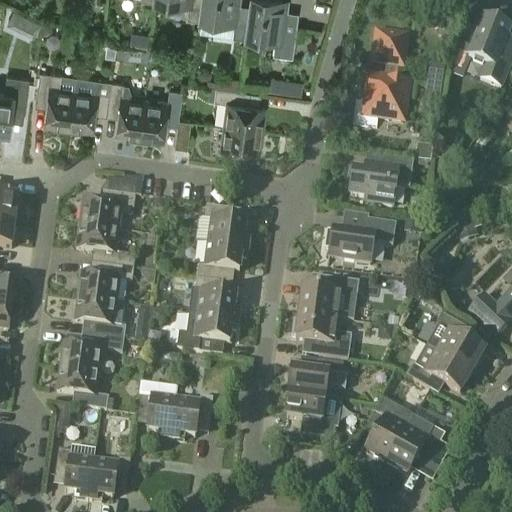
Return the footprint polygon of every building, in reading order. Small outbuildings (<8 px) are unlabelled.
[(153,0),(154,2),(188,6),(186,20),(199,21),(199,19),(202,0),(153,0)] [(202,0),(199,19),(234,24),(232,38),(245,40),(245,38),(249,12),(237,11),(238,0),(202,0)] [(280,0),(250,0),(249,12),(245,38),(280,42),(278,56),(292,58),(296,31),(283,29),(287,1),(280,0)] [(14,11),(7,26),(34,39),(41,24),(14,11)] [(501,92),(511,65),(511,63),(501,60),(511,35),(484,25),(469,63),(486,70),(480,83),(501,92)] [(129,45),(147,47),(149,35),(131,32),(129,45)] [(394,81),(396,67),(402,68),(406,38),(375,34),(371,64),(386,66),(384,80),(368,78),(365,103),(355,101),(352,126),(376,129),(377,119),(403,123),(409,83),(394,81)] [(142,50),(140,62),(148,63),(149,51),(142,50)] [(429,66),(423,106),(439,108),(444,68),(429,66)] [(44,126),(68,130),(73,90),(75,78),(62,76),(39,73),(35,101),(47,102),(44,126)] [(4,94),(0,93),(0,132),(9,133),(13,105),(25,107),(29,80),(7,76),(4,94)] [(75,78),(73,90),(68,130),(91,133),(95,109),(107,110),(110,83),(75,78)] [(270,78),(268,90),(301,95),(303,82),(270,78)] [(215,88),(219,89),(220,82),(208,80),(207,87),(215,88)] [(128,85),(110,83),(107,110),(118,112),(115,136),(139,139),(144,100),(133,98),(128,85)] [(222,126),(263,132),(266,108),(242,104),(243,92),(238,91),(215,88),(213,102),(225,104),(222,126)] [(167,103),(144,100),(139,139),(163,143),(166,118),(178,120),(177,120),(178,120),(182,92),(169,91),(167,103)] [(187,150),(190,122),(178,120),(177,120),(174,148),(187,150)] [(259,155),(263,132),(222,126),(219,150),(259,155)] [(415,162),(431,164),(433,148),(417,147),(415,162)] [(351,169),(347,198),(363,200),(363,206),(393,210),(396,189),(409,191),(413,163),(366,157),(365,164),(364,164),(363,171),(351,169)] [(435,176),(448,177),(450,164),(437,162),(435,176)] [(448,194),(457,203),(465,194),(457,186),(448,194)] [(211,190),(204,190),(203,200),(210,200),(211,190)] [(78,228),(118,233),(120,219),(124,220),(128,217),(129,211),(133,212),(135,199),(107,195),(105,207),(81,204),(78,228)] [(0,223),(14,225),(18,200),(0,197),(0,223)] [(208,246),(247,251),(249,235),(244,235),(245,226),(232,224),(233,212),(206,209),(204,221),(211,222),(208,246)] [(460,223),(478,216),(476,209),(472,209),(465,209),(461,213),(458,218),(460,223)] [(482,233),(478,219),(454,228),(458,241),(482,233)] [(421,224),(405,222),(403,231),(419,233),(421,224)] [(0,248),(10,250),(14,225),(0,223),(0,248)] [(351,229),(350,233),(332,230),(327,261),(369,267),(373,247),(392,250),(395,228),(368,223),(367,225),(359,231),(351,229)] [(107,256),(105,267),(133,271),(135,258),(115,255),(118,233),(78,228),(75,251),(107,256)] [(197,269),(196,281),(223,285),(225,273),(238,275),(240,266),(245,267),(247,251),(208,246),(205,270),(197,269)] [(79,276),(76,300),(116,305),(119,283),(131,285),(133,271),(105,267),(104,279),(79,276)] [(0,304),(11,306),(15,278),(0,275),(0,304)] [(223,285),(196,281),(194,293),(201,294),(198,318),(237,323),(239,308),(234,307),(235,298),(222,297),(223,285)] [(298,317),(336,322),(338,308),(355,310),(358,285),(328,281),(327,294),(301,291),(298,317)] [(494,342),(511,324),(511,288),(495,306),(485,296),(466,314),(494,342)] [(97,327),(95,339),(123,343),(125,330),(120,329),(120,325),(118,322),(114,322),(116,305),(76,300),(73,324),(97,327)] [(11,306),(0,304),(0,332),(7,333),(11,306)] [(151,311),(149,326),(158,327),(164,321),(166,313),(151,311)] [(423,348),(471,375),(483,355),(459,341),(466,330),(441,316),(423,348)] [(237,323),(198,318),(188,317),(185,338),(177,337),(175,352),(214,357),(215,345),(229,347),(230,339),(235,339),(237,323)] [(334,336),(336,322),(298,317),(295,343),(320,346),(318,360),(348,364),(351,338),(334,336)] [(397,320),(388,319),(387,327),(396,328),(397,320)] [(135,343),(146,345),(147,333),(136,331),(135,343)] [(62,346),(59,370),(98,376),(101,353),(121,356),(123,343),(95,339),(94,351),(62,346)] [(459,396),(471,375),(423,348),(405,379),(429,393),(436,382),(459,396)] [(324,401),(326,392),(326,387),(340,388),(343,367),(319,363),(317,375),(291,372),(287,396),(324,401)] [(95,398),(98,376),(59,370),(55,394),(79,397),(78,409),(112,414),(114,401),(107,400),(95,398)] [(154,440),(170,443),(175,403),(177,390),(140,385),(136,419),(148,421),(146,434),(154,435),(154,440)] [(307,424),(305,439),(332,442),(334,427),(338,428),(340,407),(337,406),(337,403),(324,401),(287,396),(284,420),(307,424)] [(199,407),(175,403),(170,443),(186,445),(186,439),(195,441),(196,427),(208,429),(212,401),(200,399),(199,407)] [(365,455),(386,467),(413,420),(382,402),(368,426),(378,432),(365,455)] [(68,425),(70,411),(57,410),(55,423),(68,425)] [(132,437),(133,418),(102,417),(101,436),(132,437)] [(413,420),(386,467),(406,479),(420,455),(441,467),(450,452),(439,446),(444,437),(413,420)] [(71,502),(87,504),(93,465),(69,461),(70,454),(57,452),(53,480),(66,482),(64,495),(72,496),(71,502)] [(116,468),(93,465),(87,504),(103,506),(104,501),(112,502),(114,488),(126,490),(130,462),(118,461),(116,468)]
